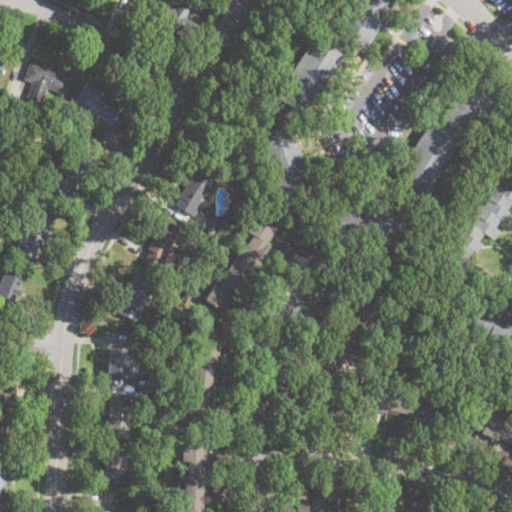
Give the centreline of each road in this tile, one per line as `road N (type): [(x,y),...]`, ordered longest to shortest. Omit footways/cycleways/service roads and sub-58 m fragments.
road 1 (tertiary): [(243,0),(96,230),(79,270),(65,325),(54,511)]
road 2 (residential): [(254,511),(269,339),(311,261)]
road 3 (residential): [(258,450),(392,464),(511,504)]
road 4 (residential): [(184,91),(71,19),(24,0)]
